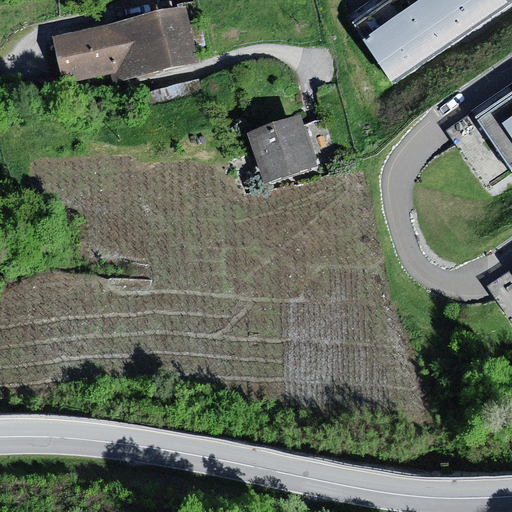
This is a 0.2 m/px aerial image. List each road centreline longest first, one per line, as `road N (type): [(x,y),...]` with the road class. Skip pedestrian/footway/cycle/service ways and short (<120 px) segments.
road 1 (secondary): [(511,495),(432,498),(95,440),(0,437)]
road 2 (residential): [(511,87),(415,155),(396,187),(400,223),(428,273),(474,282),(511,266)]
